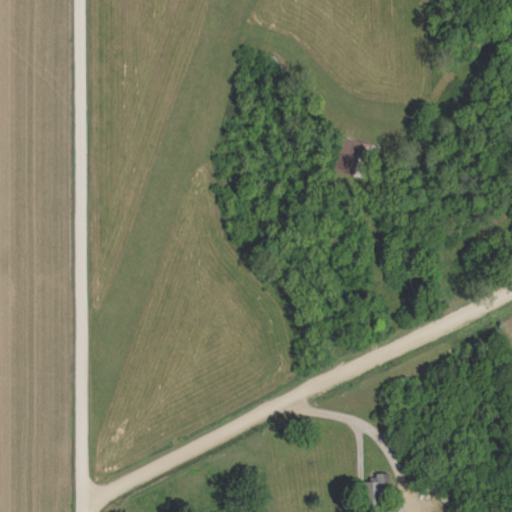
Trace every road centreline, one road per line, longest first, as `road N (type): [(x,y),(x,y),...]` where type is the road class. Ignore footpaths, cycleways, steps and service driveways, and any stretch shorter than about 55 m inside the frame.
road 1 (residential): [(84,511),(79,0)]
road 2 (residential): [(84,507),(511,290)]
